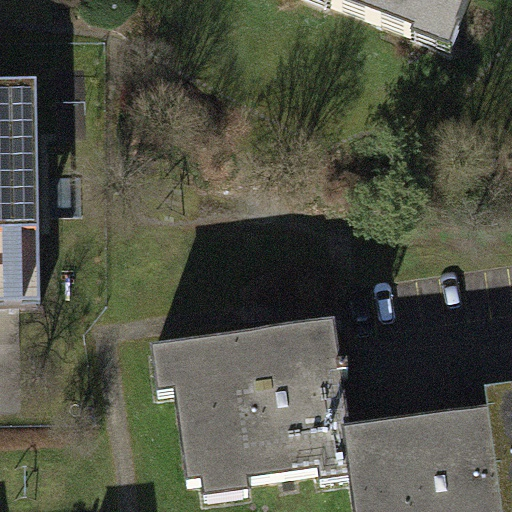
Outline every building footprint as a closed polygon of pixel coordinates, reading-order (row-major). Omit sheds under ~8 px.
[(248,0),(468,81),(497,0),(248,0)] [(38,86),(0,87),(0,309),(42,308),(38,86)] [(330,324),(150,346),(157,399),(179,397),(190,485),(204,484),(207,507),(255,501),(252,479),(325,470),(327,490),(358,486),(351,431),(343,370),(336,371),(330,324)] [(498,413),(510,511),(511,511),(511,386),(495,388),(498,413)] [(510,511),(498,413),(351,431),(358,486),(360,511),(510,511)]
